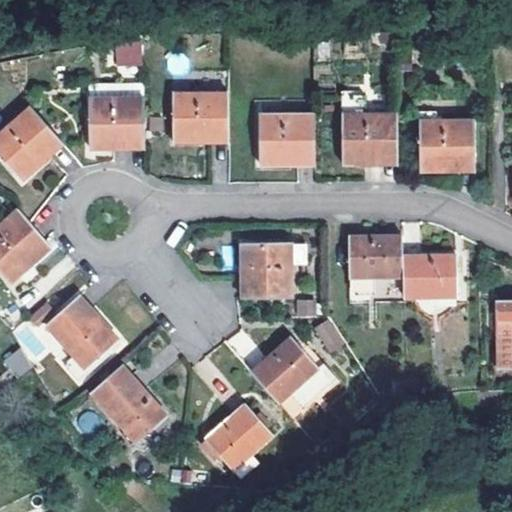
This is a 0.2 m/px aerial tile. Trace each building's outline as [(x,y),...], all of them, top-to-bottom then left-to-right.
[(115,65),(142,65),(142,41),(115,41),(115,65)] [(230,142),(230,91),(175,92),(175,142),(230,142)] [(398,165),(398,111),(366,112),(366,93),(343,94),(343,165),(398,165)] [(146,149),(145,96),(91,97),(92,150),(146,149)] [(66,146),(32,106),(0,133),(0,153),(24,181),(66,146)] [(316,165),(315,112),(262,113),(262,165),(316,165)] [(476,172),(475,119),(422,119),(423,172),(476,172)] [(53,247),(20,209),(0,226),(0,270),(12,284),(53,247)] [(352,279),(406,278),(405,255),(405,235),(351,236),(352,279)] [(294,297),(292,243),(243,244),(244,298),(294,297)] [(458,254),(405,255),(406,278),(406,298),(459,297),(458,254)] [(121,339),(81,294),(46,326),(87,371),(121,339)] [(511,368),(511,299),(499,300),(500,368),(511,368)] [(301,302),(301,313),(316,313),(316,302),(301,302)] [(30,310),(35,324),(53,318),(48,304),(30,310)] [(33,361),(48,351),(26,322),(12,332),(33,361)] [(333,323),(319,332),(334,355),(348,346),(333,323)] [(291,336),(252,372),(293,418),(333,382),(303,348),(291,336)] [(307,344),(303,348),(333,382),(337,377),(307,344)] [(2,360),(16,379),(33,367),(19,348),(2,360)] [(169,414),(124,363),(91,393),(137,444),(169,414)] [(275,436),(246,403),(206,440),(236,471),(275,436)]
